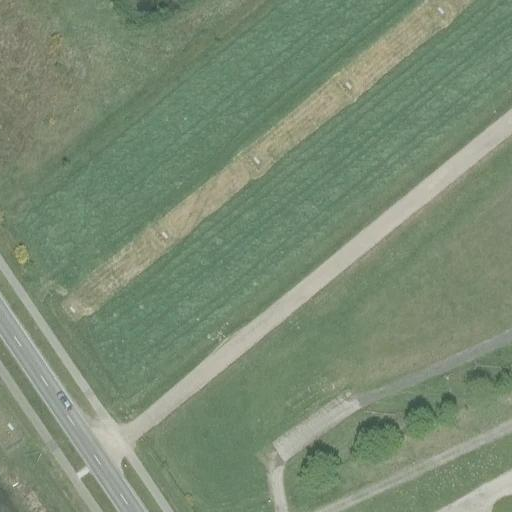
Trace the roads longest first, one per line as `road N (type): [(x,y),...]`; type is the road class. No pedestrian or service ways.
road 1 (track): [(99,462),(511,123)]
road 2 (secondary): [(132,511),(0,315)]
